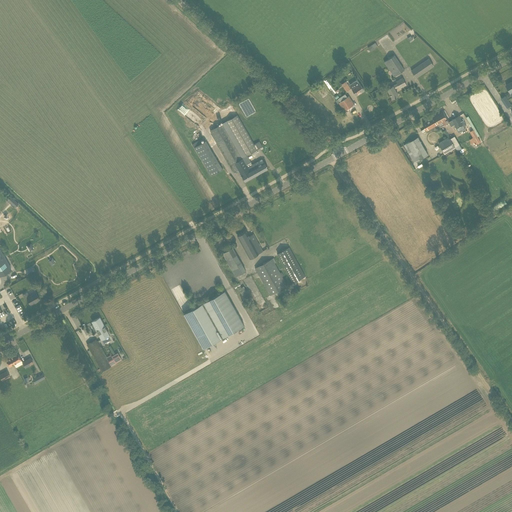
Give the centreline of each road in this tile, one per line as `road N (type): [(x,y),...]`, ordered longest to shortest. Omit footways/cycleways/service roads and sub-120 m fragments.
road 1 (tertiary): [(0,344),(340,154)]
road 2 (track): [(330,159),(511,422)]
road 3 (unclassified): [(340,154),(177,0)]
road 4 (tertiary): [(340,154),(511,59)]
